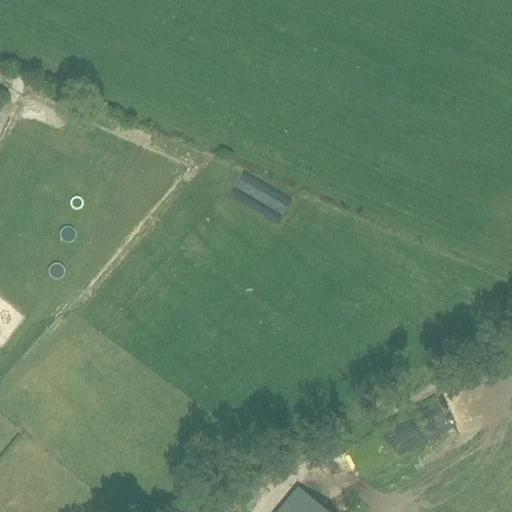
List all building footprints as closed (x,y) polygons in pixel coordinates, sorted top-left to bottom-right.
[(0,350),(26,319),(0,297),(0,350)] [(414,455),(445,442),(432,413),(401,426),(414,455)] [(349,463),(369,457),(366,447),(346,453),(349,463)] [(325,511),(297,489),(277,511),(325,511)] [(218,511),(205,492),(173,511),(218,511)]
